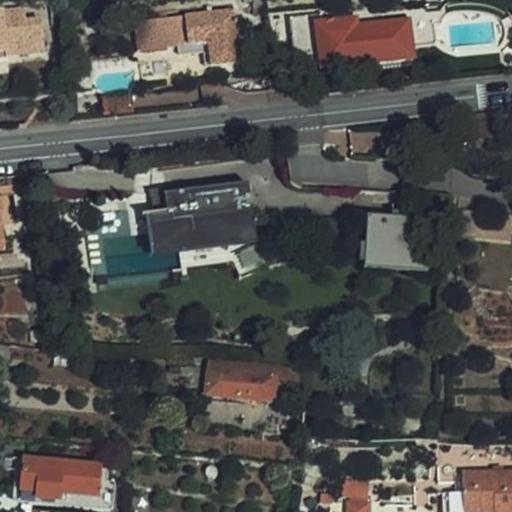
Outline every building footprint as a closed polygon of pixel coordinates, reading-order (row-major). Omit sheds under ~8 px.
[(260,0),(242,0),(243,2),(253,2),(253,18),(263,17),(260,0)] [(24,9),(0,11),(0,58),(44,55),(40,21),(26,22),(24,9)] [(138,53),(179,48),(208,45),(210,55),(212,68),(239,65),(232,12),(135,23),(138,53)] [(323,15),(290,18),(295,55),(304,54),(306,59),(312,65),(346,61),(348,69),(408,62),(414,53),(415,49),(437,47),(434,20),(356,29),(355,21),(325,24),(323,15)] [(208,45),(179,48),(180,58),(210,55),(208,45)] [(78,104),(78,120),(87,119),(86,104),(78,104)] [(507,111),(489,113),(491,129),(509,126),(507,111)] [(152,217),(156,247),(158,265),(181,263),(182,272),(232,266),(244,293),(271,282),(256,247),(253,224),(257,224),(256,217),(252,217),(249,186),(165,197),(167,215),(152,217)] [(5,235),(21,233),(18,190),(2,191),(5,235)] [(149,193),(152,217),(167,215),(165,197),(165,191),(149,193)] [(451,196),(419,195),(420,207),(451,209),(451,196)] [(431,223),(368,219),(365,274),(428,279),(431,223)] [(275,375),(275,382),(309,385),(310,371),(204,360),(204,367),(213,368),(275,375)] [(210,397),(273,405),(275,382),(275,375),(213,368),(210,397)] [(282,407),(281,419),(299,420),(298,408),(282,407)] [(21,471),(22,459),(4,457),(3,469),(21,471)] [(108,466),(22,459),(21,471),(19,493),(34,495),(35,501),(96,507),(99,486),(99,478),(107,479),(108,466)] [(290,510),(291,468),(278,466),(277,510),(290,510)] [(511,511),(511,474),(461,475),(462,494),(462,511),(511,511)] [(342,480),(341,496),(366,498),(367,481),(342,480)] [(445,511),(462,511),(462,494),(445,495),(445,511)] [(329,511),(359,511),(360,499),(331,497),(329,511)]
